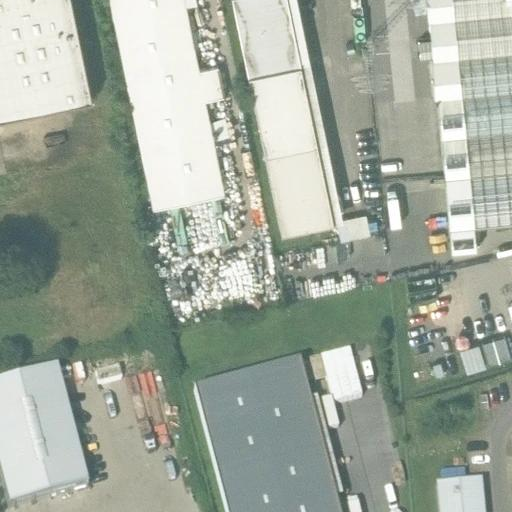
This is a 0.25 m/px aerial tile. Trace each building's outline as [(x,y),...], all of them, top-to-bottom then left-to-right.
[(70,0),(0,0),(0,117),(91,98),(70,0)] [(182,0),(109,0),(153,210),(223,195),(203,101),(223,97),(217,67),(197,71),(182,0)] [(231,0),(280,234),(332,224),(285,0),(231,0)] [(511,0),(425,0),(430,41),(418,42),(419,60),(429,59),(433,100),(434,100),(434,102),(437,101),(449,233),(511,226),(511,0)] [(365,217),(335,223),(339,244),(369,237),(365,217)] [(502,363),(498,351),(507,349),(504,338),(461,349),(468,372),(502,363)] [(305,364),(326,359),(321,342),(301,348),(305,364)] [(338,511),(299,362),(193,391),(224,511),(338,511)] [(56,371),(0,385),(0,475),(9,509),(87,488),(56,371)] [(482,511),(480,484),(436,488),(438,511),(482,511)]
